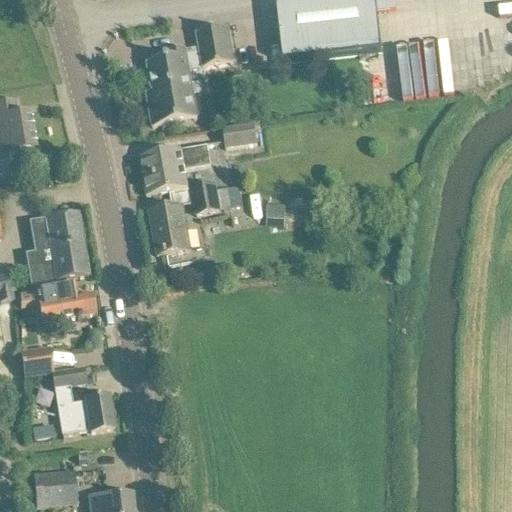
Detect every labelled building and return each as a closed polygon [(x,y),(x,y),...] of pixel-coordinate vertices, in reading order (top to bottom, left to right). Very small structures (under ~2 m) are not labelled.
[(376,0),(326,0),(276,6),(283,65),(382,54),(376,0)] [(152,130),(197,122),(189,74),(233,66),(227,31),(197,36),(200,54),(186,56),(185,52),(168,54),(169,62),(147,66),(152,93),(153,99),(149,100),(148,94),(146,94),(152,130)] [(13,103),(0,105),(0,150),(11,148),(12,154),(35,151),(30,115),(15,117),(13,103)] [(254,126),(242,128),(222,132),(226,151),(257,146),(254,126)] [(211,168),(207,148),(139,160),(146,199),(190,191),(186,172),(211,168)] [(221,216),(217,193),(216,187),(191,191),(196,220),(221,216)] [(230,191),(228,191),(232,213),(243,212),(240,192),(230,191)] [(191,253),(183,209),(149,215),(157,259),(191,253)] [(89,280),(78,216),(28,224),(35,267),(28,268),(31,289),(89,280)] [(0,297),(10,296),(8,282),(0,282),(0,297)] [(37,293),(20,296),(21,312),(39,309),(42,325),(61,322),(61,324),(75,322),(95,318),(92,296),(78,299),(76,287),(56,290),(37,293)] [(51,375),(48,352),(21,356),(22,367),(21,367),(22,368),(23,368),(24,379),(51,375)] [(86,387),(83,371),(51,377),(61,438),(90,434),(91,436),(114,432),(108,399),(85,402),(85,404),(73,406),(70,390),(86,387)] [(35,511),(59,511),(76,511),(73,477),(33,480),(35,511)] [(134,511),(133,495),(113,497),(104,498),(88,499),(88,511),(134,511)]
